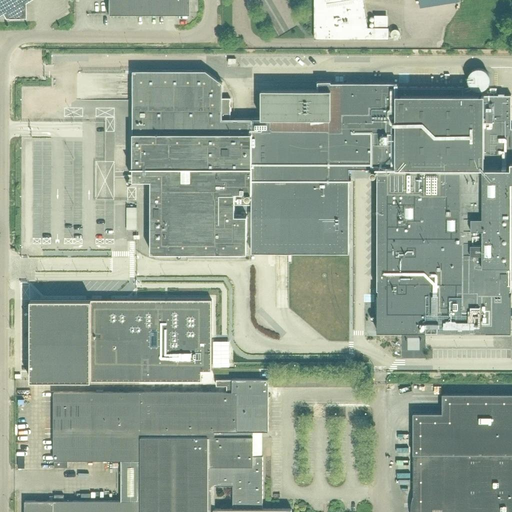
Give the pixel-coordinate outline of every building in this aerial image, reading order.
[(0,0),(0,13),(5,11),(7,15),(21,15),(21,1),(22,0),(0,0)] [(107,0),(108,14),(188,14),(188,0),(107,0)] [(314,0),(314,39),(389,39),(389,27),(368,27),(363,0),(314,0)] [(473,70),(468,76),(469,83),(474,89),(481,90),(487,86),(490,79),(487,72),(480,68),(473,70)] [(261,90),(261,118),(230,118),(230,98),(222,98),(222,83),(206,70),(133,70),(133,167),(131,167),(133,167),(133,180),(151,180),(151,252),(247,252),(247,215),(235,215),(235,204),(252,204),(252,252),(349,252),(349,180),(351,180),(351,179),(349,179),(349,168),(372,168),(372,171),(371,171),(371,172),(370,173),(370,174),(371,174),(372,175),(372,176),(373,176),(374,176),(375,175),(376,175),(376,174),(377,173),(376,172),(376,171),(375,170),(375,168),(378,168),(377,289),(379,289),(379,293),(377,293),(377,331),(511,331),(511,294),(510,294),(510,289),(511,289),(511,182),(511,181),(511,127),(511,95),(464,94),(464,87),(397,87),(397,83),(331,82),(331,81),(318,81),(318,90),(261,90)] [(64,501),(64,495),(54,495),(54,500),(24,500),(24,511),(291,511),(291,509),(262,508),(263,456),(253,456),(253,431),(268,431),(268,379),(232,379),(201,379),(201,370),(212,370),(212,299),(31,299),(31,380),(141,380),(141,392),(54,392),(54,460),(54,467),(68,467),(68,460),(117,460),(117,501),(64,501)] [(416,495),(415,511),(511,511),(511,393),(443,393),(442,412),(413,412),(413,454),(413,495),(416,495)]
